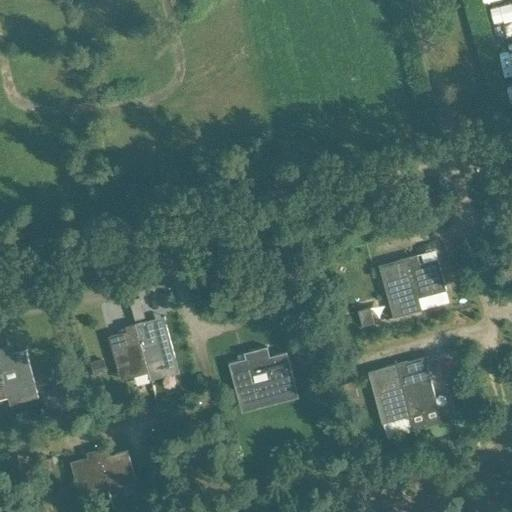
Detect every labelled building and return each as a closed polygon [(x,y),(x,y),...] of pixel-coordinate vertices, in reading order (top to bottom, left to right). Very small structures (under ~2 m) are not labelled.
[(511,0),(486,8),(491,26),(511,19),(511,0)] [(417,254),(406,257),(416,293),(417,298),(420,310),(450,302),(438,258),(420,263),(417,254)] [(398,264),(380,269),(389,301),(393,317),(420,310),(417,298),(416,293),(406,257),(397,260),(398,264)] [(370,307),(358,310),(362,326),(374,323),(370,307)] [(146,320),(136,323),(147,364),(175,356),(172,343),(166,324),(149,329),(146,320)] [(149,372),(147,364),(136,323),(125,326),(127,331),(109,336),(114,355),(118,368),(121,380),(149,372)] [(303,346),(313,344),(310,333),(300,336),(303,346)] [(255,350),(267,391),(295,384),(286,351),(268,356),(266,347),(255,350)] [(26,350),(0,356),(0,365),(6,389),(35,382),(26,350)] [(266,391),(267,391),(255,350),(245,353),(246,357),(228,362),(237,395),(265,387),(266,391)] [(104,357),(88,362),(92,376),(108,371),(104,357)] [(406,360),(394,363),(405,400),(406,405),(410,416),(438,408),(426,364),(409,369),(406,360)] [(387,371),(369,376),(382,423),(410,416),(406,405),(405,400),(394,363),(386,366),(387,371)] [(0,398),(8,397),(6,389),(0,365),(0,398)] [(467,399),(461,376),(449,380),(453,396),(459,394),(460,401),(467,399)] [(354,380),(342,383),(346,399),(358,396),(354,380)] [(108,446),(98,448),(110,489),(138,481),(129,449),(110,454),(108,446)] [(108,490),(110,489),(98,448),(87,451),(88,457),(70,462),(79,493),(107,485),(108,490)] [(43,472),(55,469),(52,456),(40,460),(43,472)]
